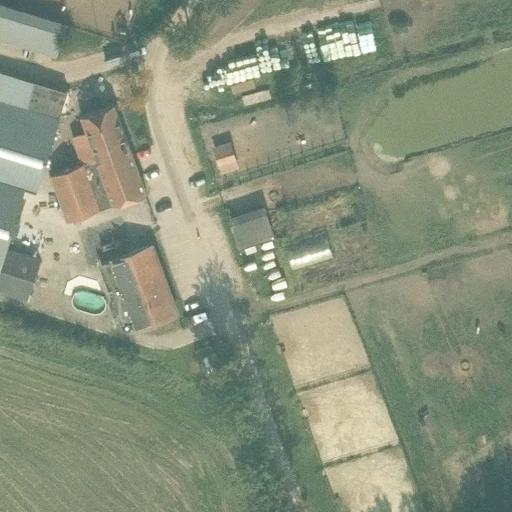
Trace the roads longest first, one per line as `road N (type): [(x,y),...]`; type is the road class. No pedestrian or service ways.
road 1 (unclassified): [(233,335),(152,122),(153,58),(189,0)]
road 2 (track): [(233,335),(297,511)]
